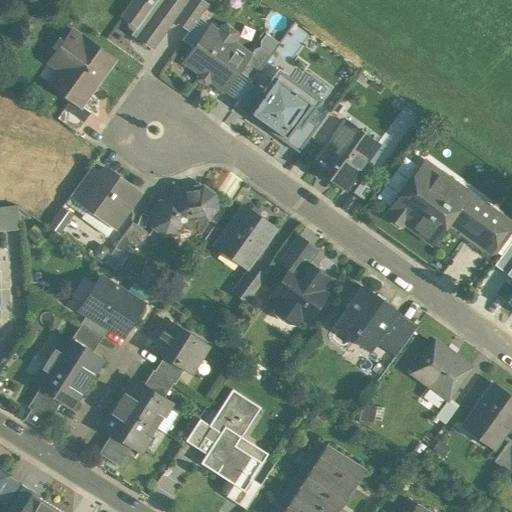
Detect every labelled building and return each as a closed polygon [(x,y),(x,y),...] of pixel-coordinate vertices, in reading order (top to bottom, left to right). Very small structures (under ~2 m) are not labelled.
[(132,0),(122,15),(128,20),(127,22),(126,24),(127,26),(128,28),(130,29),(132,29),(134,29),(136,28),(137,26),(141,29),(136,36),(152,47),(173,18),(185,0),(132,0)] [(196,0),(185,0),(173,18),(189,29),(206,7),(196,0)] [(236,34),(224,25),(219,28),(205,47),(197,41),(182,63),(197,74),(196,76),(197,81),(204,86),(209,85),(210,83),(224,93),(238,73),(250,57),(248,55),(233,44),(236,40),(236,34)] [(113,60),(72,30),(48,63),(65,75),(56,88),(70,99),(80,106),(113,60)] [(267,36),(258,48),(269,56),(278,44),(267,36)] [(255,47),(248,55),(250,57),(238,73),(250,82),(269,56),(258,48),(255,47)] [(321,101),(278,70),(262,92),(250,108),(253,110),(250,114),(263,123),(283,138),(285,139),(288,135),(293,139),(308,119),(321,101)] [(262,92),(250,84),(233,107),(260,126),(263,123),(250,114),(253,110),(250,108),(262,92)] [(70,99),(57,118),(76,132),(90,113),(80,106),(70,99)] [(317,126),(310,136),(326,148),(343,123),(328,112),(317,126)] [(283,138),(281,141),(298,153),(310,136),(317,126),(308,119),(293,139),(288,135),(285,139),(283,138)] [(326,148),(314,164),(347,187),(376,146),(343,123),(326,148)] [(488,209),(424,163),(386,217),(402,228),(406,222),(433,242),(449,219),(471,234),(488,209)] [(90,167),(74,189),(85,198),(101,175),(90,167)] [(101,175),(85,198),(91,203),(88,207),(114,227),(139,192),(106,168),(101,175)] [(178,193),(171,202),(160,204),(153,213),(155,226),(164,233),(176,230),(183,221),(206,217),(213,207),(211,195),(201,189),(178,193)] [(17,206),(0,207),(0,230),(19,229),(17,206)] [(272,228),(243,207),(216,245),(245,266),(272,228)] [(488,209),(471,234),(491,249),(509,224),(488,209)] [(147,235),(131,223),(114,247),(130,258),(147,235)] [(316,250),(296,235),(277,261),(288,269),(293,261),(300,266),(304,261),(307,263),(316,250)] [(511,240),(494,265),(511,277),(511,240)] [(300,266),(293,261),(288,269),(290,270),(271,296),(277,300),(273,305),(297,322),(301,317),(306,321),(326,294),(320,290),(329,279),(328,278),(325,281),(311,271),(310,265),(307,263),(304,261),(300,266)] [(250,267),(233,291),(246,300),(247,299),(249,300),(263,280),(262,279),(263,277),(250,267)] [(140,305),(98,279),(83,302),(90,307),(100,313),(97,318),(109,326),(121,333),(129,320),(130,320),(140,305)] [(396,312),(361,287),(334,325),(354,340),(361,331),(375,341),(396,312)] [(100,313),(90,307),(80,324),(101,337),(101,338),(109,326),(97,318),(100,313)] [(416,327),(396,312),(375,341),(395,356),(416,327)] [(206,346),(166,321),(149,348),(163,356),(183,369),(189,373),(206,346)] [(101,337),(81,324),(71,340),(91,353),(96,346),(101,337)] [(71,340),(63,335),(48,359),(87,384),(102,360),(91,353),(71,340)] [(471,367),(434,341),(411,374),(448,400),(449,399),(471,367)] [(183,369),(163,356),(154,371),(172,383),(174,384),(183,369)] [(87,384),(48,359),(33,383),(40,387),(61,400),(72,407),(87,384)] [(154,371),(152,370),(142,385),(162,398),(172,383),(154,371)] [(142,385),(131,379),(116,403),(155,427),(170,404),(162,398),(142,385)] [(511,398),(491,383),(461,425),(494,450),(511,425),(511,398)] [(61,400),(40,387),(27,407),(31,409),(48,420),(61,400)] [(231,389),(208,425),(211,426),(206,435),(214,440),(199,463),(233,484),(233,485),(241,472),(251,456),(234,446),(259,407),(231,389)] [(448,400),(435,417),(445,424),(458,405),(449,399),(448,400)] [(155,427),(116,403),(101,426),(111,433),(131,446),(140,451),(155,427)] [(48,420),(31,409),(24,420),(36,428),(41,420),(46,423),(48,420)] [(208,425),(199,419),(185,441),(197,449),(206,435),(211,426),(208,425)] [(131,446),(111,433),(98,453),(118,465),(131,446)] [(511,441),(509,440),(494,461),(509,472),(511,466),(511,441)] [(363,469),(325,445),(311,466),(349,490),(363,469)] [(311,466),(304,461),(291,481),(336,510),(349,490),(311,466)] [(261,485),(241,472),(233,485),(233,484),(225,496),(245,509),(261,485)] [(13,481),(7,477),(0,486),(0,502),(6,507),(20,485),(13,481)] [(335,511),(336,510),(291,481),(278,502),(285,506),(294,511),(335,511)] [(33,493),(20,485),(6,507),(14,511),(19,511),(30,496),(31,496),(33,493)] [(55,511),(31,496),(30,496),(19,511),(55,511)]
